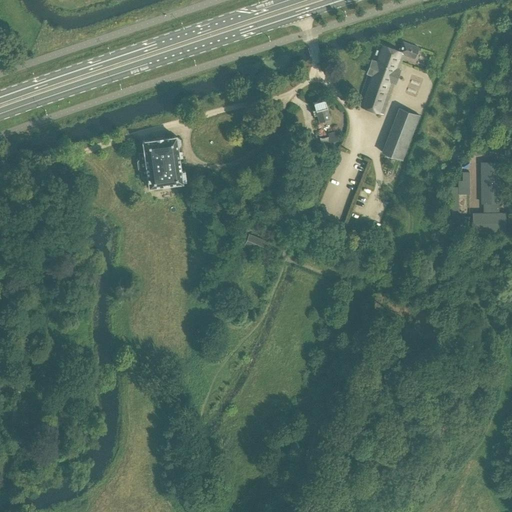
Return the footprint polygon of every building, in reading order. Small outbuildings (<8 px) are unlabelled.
[(367,73),(369,73),(357,105),(383,114),(394,84),(396,84),(401,70),(399,69),(404,55),(415,59),(419,48),(403,42),(399,51),(379,44),(373,61),(372,60),(367,73)] [(325,100),(314,103),(319,121),(330,118),(325,100)] [(403,161),(420,115),(399,107),(381,152),(403,161)] [(328,137),(322,138),(319,138),(322,146),(339,141),(336,131),(328,133),(328,137)] [(142,177),(147,176),(148,188),(183,183),(183,182),(185,181),(184,171),(180,171),(176,137),(143,141),(145,152),(139,153),(140,160),(138,160),(137,161),(139,169),(140,170),(141,170),(142,177)] [(474,213),(474,225),(474,232),(507,232),(506,225),(506,213),(500,213),(499,203),(502,203),(501,162),(482,162),(482,203),(484,203),(485,213),(474,213)] [(462,172),(462,180),(459,180),(459,194),(471,194),(470,180),(470,172),(462,172)] [(212,187),(202,186),(202,195),(211,196),(212,187)] [(249,234),(247,239),(244,244),(279,259),(283,248),(268,242),(249,234)]
